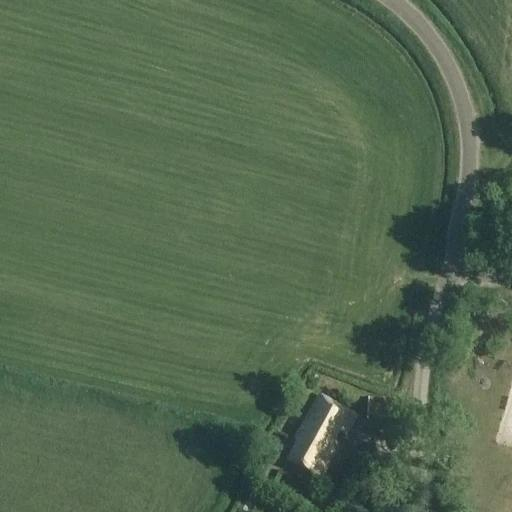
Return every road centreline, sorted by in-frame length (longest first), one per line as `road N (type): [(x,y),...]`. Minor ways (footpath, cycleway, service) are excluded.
road 1 (unclassified): [(448,270),(469,162),(466,121),(449,70),(421,25),(389,0)]
road 2 (unclassified): [(422,511),(422,372),(448,270)]
